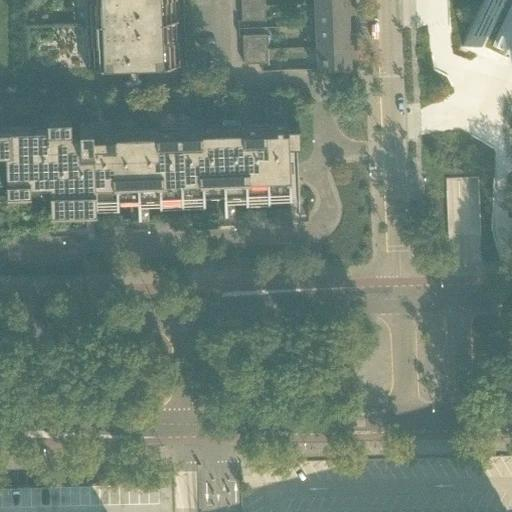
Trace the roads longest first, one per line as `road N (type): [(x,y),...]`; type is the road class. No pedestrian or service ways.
road 1 (residential): [(15,252),(312,232),(327,213),(317,170),(323,152)]
road 2 (residential): [(323,152),(312,85),(226,77),(222,0)]
road 3 (tertiary): [(191,425),(404,419)]
road 4 (tertiary): [(400,299),(189,314)]
road 5 (tertiary): [(0,416),(191,425)]
road 6 (tertiary): [(189,314),(0,328)]
road 7 (residential): [(393,151),(386,0)]
road 8 (residential): [(400,299),(393,151)]
road 9 (residential): [(464,419),(461,297)]
road 10 (residential): [(404,419),(400,299)]
